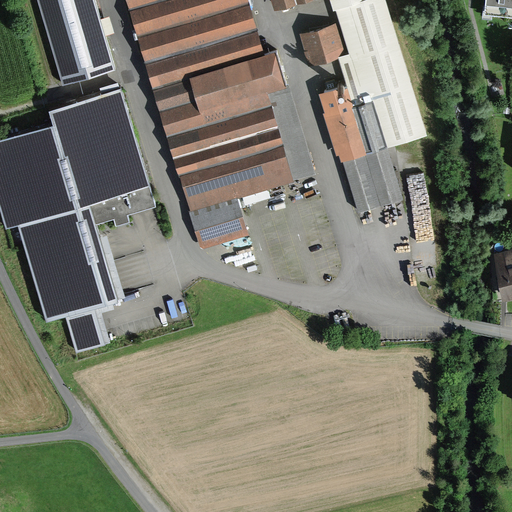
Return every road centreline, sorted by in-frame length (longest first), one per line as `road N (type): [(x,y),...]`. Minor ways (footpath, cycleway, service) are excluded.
road 1 (residential): [(511,333),(366,311),(192,261)]
road 2 (unclassified): [(0,268),(88,428)]
